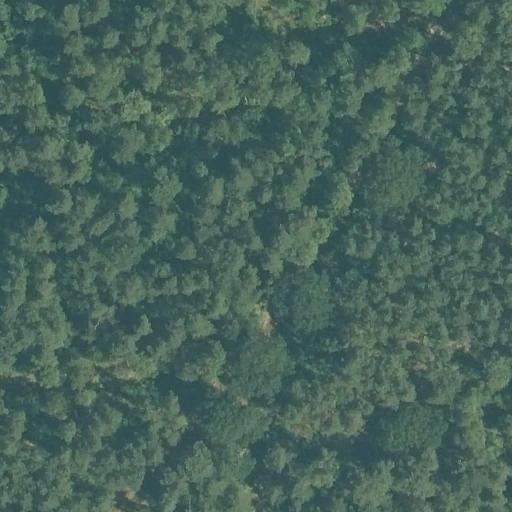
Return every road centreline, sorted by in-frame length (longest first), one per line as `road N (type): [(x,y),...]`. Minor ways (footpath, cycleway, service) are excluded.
road 1 (track): [(458,0),(282,304),(117,511)]
road 2 (track): [(0,96),(75,82),(197,82),(440,0)]
road 3 (track): [(0,387),(163,371),(223,374),(254,511)]
